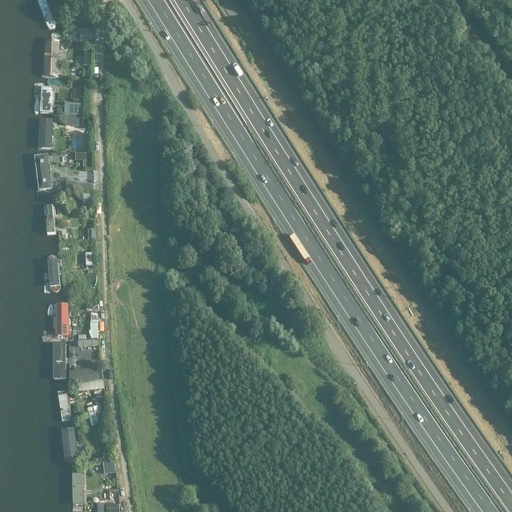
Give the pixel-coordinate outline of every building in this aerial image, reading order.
[(34,0),(47,31),(50,33),(54,33),(57,30),(57,26),(45,0),(34,0)] [(80,43),(92,43),(91,30),(80,31),(80,43)] [(59,46),(45,46),(43,81),(57,81),(59,46)] [(54,89),(41,89),(39,117),(52,118),(54,89)] [(66,108),(66,116),(72,117),(83,118),(84,108),(75,107),(75,109),(72,109),(66,108)] [(52,122),(39,122),(38,152),(51,152),(52,122)] [(89,136),(85,136),(79,136),(78,153),(89,153),(89,136)] [(84,161),(83,166),(90,166),(91,153),(76,153),(76,161),(84,161)] [(48,157),(33,159),(37,196),(51,195),(48,157)] [(75,183),(66,183),(66,192),(93,192),(93,185),(77,185),(75,183)] [(84,205),(92,205),(91,193),(83,193),(84,205)] [(55,208),(45,208),(46,237),(56,237),(55,208)] [(54,257),(50,258),(48,260),(47,263),(50,293),(53,296),(55,296),(59,295),(61,291),(59,263),(56,259),(54,257)] [(68,307),(55,308),(54,340),(68,340),(68,307)] [(56,349),(55,382),(68,382),(69,349),(56,349)] [(71,372),(70,385),(100,381),(98,368),(71,372)] [(99,408),(98,408),(89,411),(90,416),(89,417),(92,426),(104,423),(101,413),(101,414),(99,408)] [(74,433),(60,435),(64,466),(77,465),(74,433)] [(104,474),(116,474),(115,462),(104,463),(104,474)] [(83,471),(72,472),(73,503),(84,503),(83,471)]
